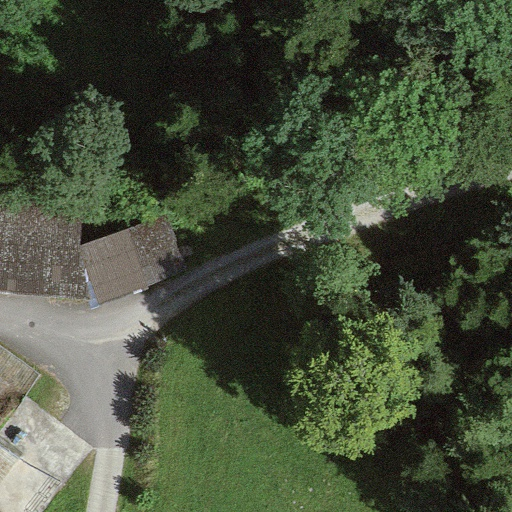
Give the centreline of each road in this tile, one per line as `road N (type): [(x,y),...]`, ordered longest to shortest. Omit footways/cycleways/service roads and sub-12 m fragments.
road 1 (track): [(511,169),(371,210),(241,264),(80,352)]
road 2 (track): [(0,323),(18,323),(80,352),(102,399),(94,511)]
